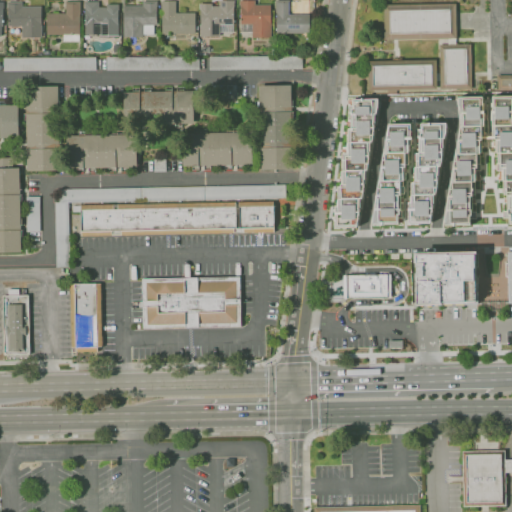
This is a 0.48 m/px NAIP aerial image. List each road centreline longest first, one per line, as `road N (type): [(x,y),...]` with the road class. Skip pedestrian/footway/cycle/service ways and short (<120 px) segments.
road 1 (residential): [(340,0),(290,413)]
road 2 (primary): [(291,381),(0,388)]
road 3 (primary): [(290,413),(511,410)]
road 4 (primary): [(494,376),(291,381)]
road 5 (primary): [(0,418),(166,416)]
road 6 (primary): [(166,416),(290,413)]
